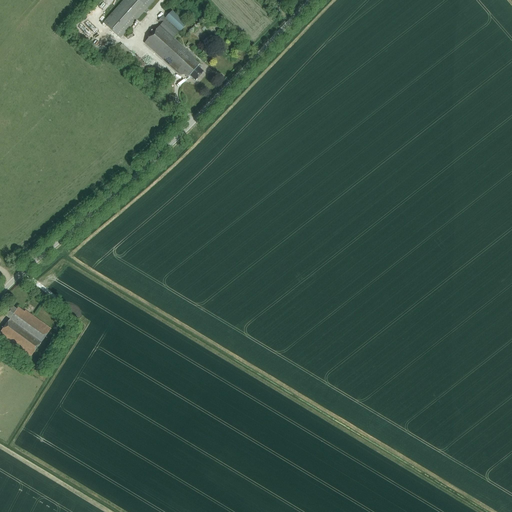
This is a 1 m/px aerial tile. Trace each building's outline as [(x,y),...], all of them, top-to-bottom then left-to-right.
[(123,0),(104,23),(121,38),(145,11),(147,9),(154,0),(123,0)] [(180,32),(187,25),(173,11),(166,18),(180,32)] [(162,24),(144,43),(183,78),(185,75),(188,77),(190,76),(196,81),(204,72),(200,69),(202,67),(200,65),(194,60),(195,59),(192,56),(193,55),(173,38),(179,31),(163,16),(158,21),(162,24)] [(131,53),(125,60),(140,73),(147,65),(132,52),(131,53)] [(0,334),(31,357),(51,329),(25,310),(24,312),(18,307),(17,309),(12,306),(5,315),(10,319),(0,332),(0,334)]
